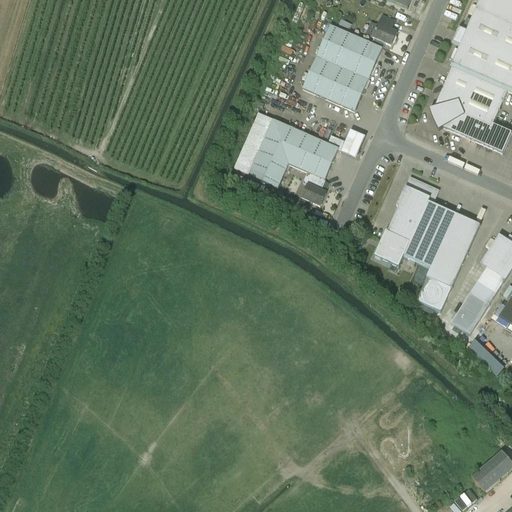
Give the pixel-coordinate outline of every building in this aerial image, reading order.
[(382,0),(407,11),(411,0),(382,0)] [(493,126),(507,93),(511,95),(511,0),(482,0),(468,34),(459,30),(452,44),(462,48),(450,76),(444,88),(434,111),(442,130),(474,144),(473,144),(502,157),(511,135),(493,126)] [(391,31),(395,23),(382,17),(373,40),(374,40),(372,46),(348,35),(352,26),(341,21),(337,30),(330,27),(309,76),(305,74),(302,80),(306,82),(302,91),(355,114),(382,51),(385,45),(391,48),(397,34),(391,31)] [(345,145),(344,144),(331,138),(328,146),(273,122),(258,116),(234,171),(248,178),(277,191),(288,166),(307,174),(303,185),(307,187),(301,201),(309,205),(310,204),(320,208),(326,195),(320,192),(339,151),(340,152),(342,153),(345,145)] [(339,156),(354,162),(364,139),(348,132),(339,156)] [(385,233),(374,259),(398,270),(404,258),(430,270),(426,279),(427,280),(416,304),(441,314),(480,227),(428,204),(430,200),(405,189),(396,208),(398,209),(390,228),(387,233),(386,232),(385,233)] [(470,296),(451,326),(470,338),(489,308),(505,283),(511,272),(511,238),(509,236),(506,241),(499,237),(480,266),(487,271),(470,296)] [(511,299),(499,320),(511,328),(511,299)] [(479,341),(469,350),(497,380),(506,371),(479,341)] [(485,496),(500,483),(487,466),(471,479),(485,496)]
